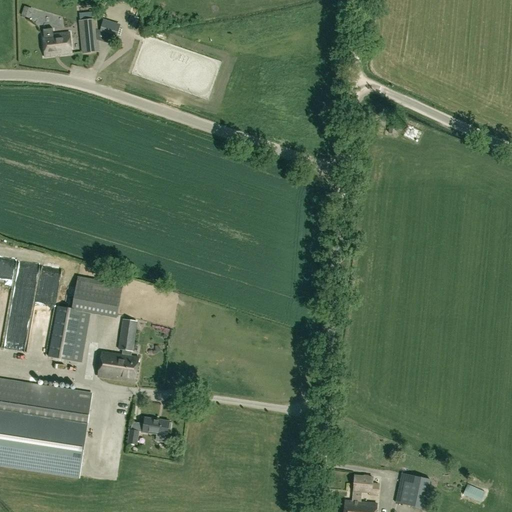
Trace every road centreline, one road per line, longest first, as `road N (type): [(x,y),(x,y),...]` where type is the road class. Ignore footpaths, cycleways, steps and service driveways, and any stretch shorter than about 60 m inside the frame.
road 1 (unclassified): [(344,174),(82,86),(0,77)]
road 2 (tertiary): [(314,511),(344,174)]
road 3 (unclassified): [(511,151),(351,78)]
